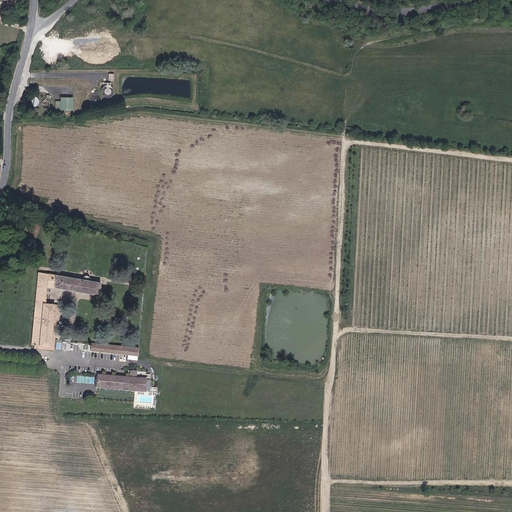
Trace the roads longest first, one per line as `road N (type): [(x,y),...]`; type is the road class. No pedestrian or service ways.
road 1 (track): [(333,383),(144,363),(159,238),(16,199),(23,122),(147,112),(346,138),(346,124)]
road 2 (track): [(329,511),(346,138),(511,160)]
road 3 (track): [(511,487),(60,471),(64,389)]
road 4 (track): [(511,33),(460,33),(377,53),(355,45),(346,124)]
road 5 (track): [(511,502),(329,487)]
road 6 (secondary): [(32,22),(9,107),(0,196)]
road 7 (track): [(337,330),(511,340)]
road 8 (unclassified): [(486,0),(398,12),(330,0)]
